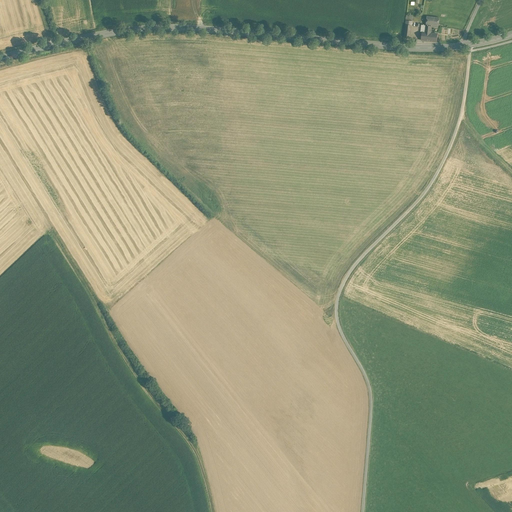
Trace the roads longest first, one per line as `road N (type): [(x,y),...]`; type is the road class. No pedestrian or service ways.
road 1 (secondary): [(0,58),(138,29),(430,49),(511,36)]
road 2 (track): [(470,51),(461,115),(434,177),(338,292),(339,330),(371,397),(362,511)]
road 3 (track): [(50,232),(127,363),(196,455),(213,511)]
